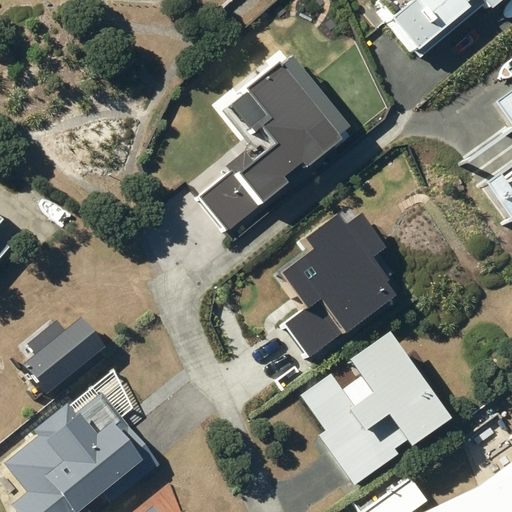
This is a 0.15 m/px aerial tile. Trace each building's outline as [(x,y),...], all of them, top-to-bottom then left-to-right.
[(382,0),(379,3),(421,54),(461,21),(464,24),(475,15),(469,8),(478,0),(484,0),(494,13),(509,0),(382,0)] [(511,61),(467,93),(511,157),(511,61)] [(31,394),(90,346),(66,317),(51,329),(46,320),(16,344),(23,352),(8,364),(31,394)] [(327,429),(316,437),(340,469),(376,444),(372,438),(388,427),(392,433),(423,411),(362,326),(330,349),(332,353),(310,369),(306,363),(284,379),(297,397),(314,421),(319,417),(327,429)] [(103,480),(144,445),(83,374),(0,443),(0,453),(15,471),(0,484),(0,490),(18,511),(41,511),(94,468),(103,480)] [(394,474),(347,508),(349,511),(511,511),(511,465),(406,511),(395,511),(394,509),(410,497),(394,474)] [(152,511),(142,498),(123,511),(152,511)]
